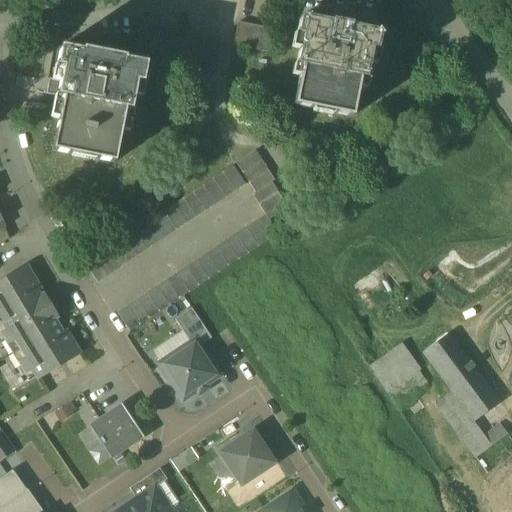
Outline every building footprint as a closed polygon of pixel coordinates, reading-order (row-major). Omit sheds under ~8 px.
[(345,25),(330,22),(330,24),(300,18),(297,35),(301,36),(295,66),(300,67),(293,107),(351,118),(359,79),(365,80),(371,50),(376,51),(380,33),(350,28),(351,26),(345,25)] [(245,24),(238,23),(234,46),(257,50),(262,27),(255,26),(245,24)] [(269,29),(262,27),(257,50),(273,53),(277,30),(269,29)] [(159,33),(150,31),(146,54),(214,67),(218,44),(213,43),(204,41),(193,39),(182,37),(170,35),(159,33)] [(125,57),(81,49),(81,51),(60,47),(56,67),(61,68),(59,81),(48,79),(47,87),(45,94),(56,96),(53,108),(60,110),(52,151),(73,155),(74,149),(97,153),(96,159),(114,162),(125,109),(131,111),(137,82),(141,83),(145,64),(124,60),(125,57)] [(255,150),(236,162),(256,192),(272,181),(274,180),(255,150)] [(233,165),(87,264),(99,282),(246,184),(233,165)] [(292,211),(272,181),(256,192),(251,195),(264,215),(271,225),(292,211)] [(264,215),(117,313),(130,332),(278,235),(271,225),(264,215)] [(23,271),(0,284),(0,317),(3,321),(40,298),(35,291),(41,287),(34,277),(28,280),(23,271)] [(40,298),(3,321),(9,331),(3,335),(10,345),(15,342),(20,350),(58,327),(54,320),(57,318),(53,311),(54,310),(48,300),(43,304),(40,298)] [(58,327),(20,350),(26,358),(20,362),(27,372),(32,369),(38,378),(78,353),(66,332),(62,334),(58,327)] [(452,392),(473,421),(499,402),(450,333),(423,352),(452,392)] [(220,377),(195,340),(159,364),(183,401),(220,377)] [(401,342),(367,366),(394,405),(428,382),(401,342)] [(473,421),(452,392),(435,404),(475,459),(491,447),(473,421)] [(120,407),(91,427),(112,458),(141,438),(120,407)] [(252,432),(221,453),(221,454),(242,485),(273,464),(252,432)] [(181,454),(171,462),(178,473),(198,460),(197,457),(190,448),(181,454)] [(159,469),(129,489),(136,499),(154,487),(155,488),(167,480),(159,469)] [(155,488),(154,487),(136,499),(117,511),(167,511),(170,510),(155,488)] [(305,511),(292,491),(262,511),(305,511)]
